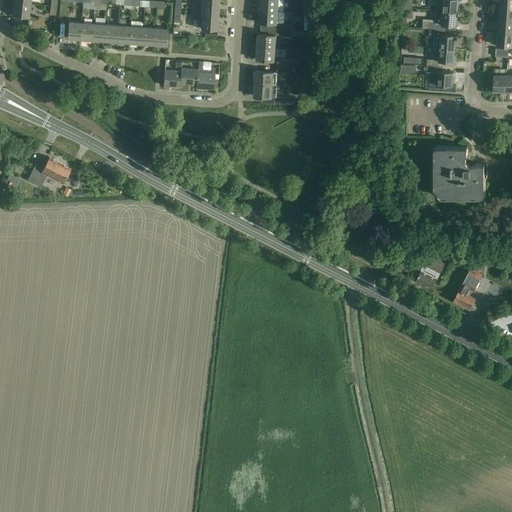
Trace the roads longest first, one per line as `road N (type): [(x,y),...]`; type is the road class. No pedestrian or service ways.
road 1 (tertiary): [(511,361),(20,108)]
road 2 (residential): [(2,30),(139,96),(217,102),(234,90),(240,0)]
road 3 (residential): [(511,111),(483,110),(473,99),(480,0)]
